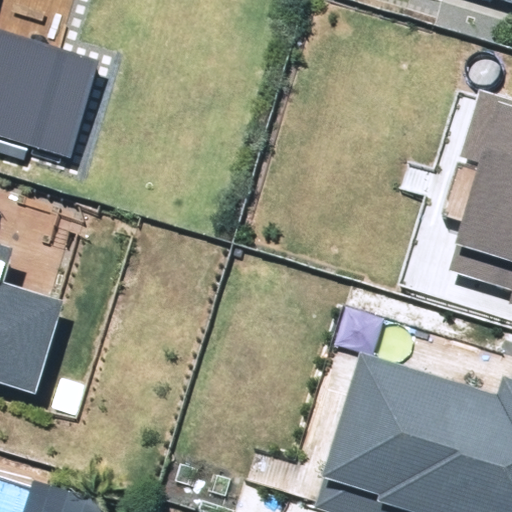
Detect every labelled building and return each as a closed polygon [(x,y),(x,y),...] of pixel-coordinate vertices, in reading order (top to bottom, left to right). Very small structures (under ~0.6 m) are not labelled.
[(0,0),(0,134),(69,157),(100,61),(0,28),(0,0)] [(511,288),(506,304),(511,305),(511,97),(480,87),(458,157),(482,164),(449,268),(511,288)] [(0,382),(39,394),(67,302),(2,282),(12,248),(0,244),(0,382)] [(314,509),(323,511),(511,511),(511,379),(501,376),(496,394),(360,354),(314,509)] [(34,481),(24,511),(101,511),(105,501),(34,481)]
